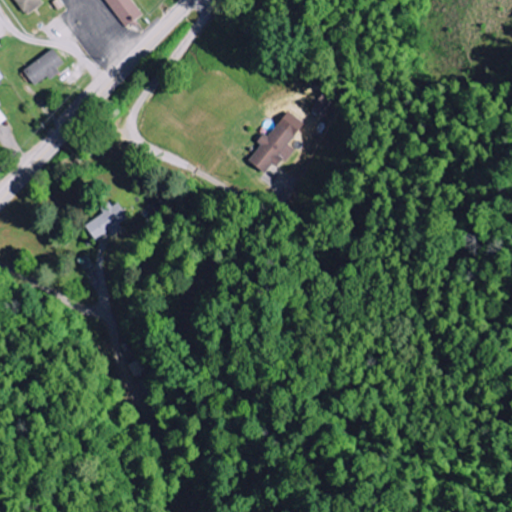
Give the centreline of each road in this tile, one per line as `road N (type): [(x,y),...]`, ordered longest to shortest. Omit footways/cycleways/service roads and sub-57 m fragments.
road 1 (secondary): [(187,0),(0,200)]
road 2 (residential): [(0,264),(102,313),(117,331)]
